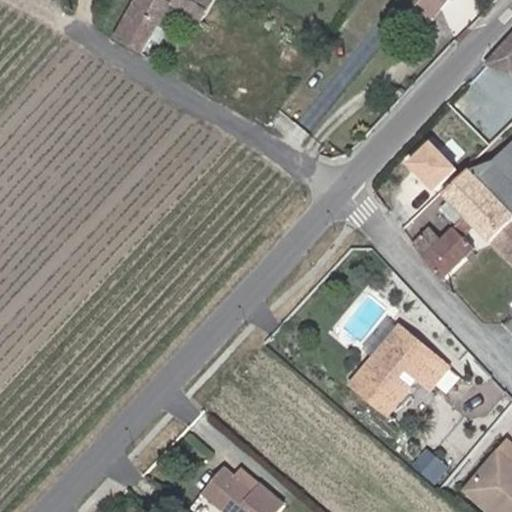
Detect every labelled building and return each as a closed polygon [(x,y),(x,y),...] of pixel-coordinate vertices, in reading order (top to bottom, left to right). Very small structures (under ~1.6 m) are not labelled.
[(138,0),(119,35),(146,51),(175,3),(225,32),(302,78),(318,49),(234,0),(138,0)] [(443,0),(414,0),(413,2),(431,16),(443,0)] [(511,35),(485,65),(511,76),(511,35)] [(511,149),(503,158),(511,166),(511,165),(511,149)] [(498,196),(511,209),(511,165),(511,166),(503,158),(481,181),(474,175),(450,199),(454,203),(472,221),(498,196)] [(464,229),(447,245),(430,261),(449,282),(479,252),(469,242),(480,231),(511,263),(511,209),(498,196),(472,221),(464,229)] [(472,221),(454,203),(446,210),(464,229),(472,221)] [(419,247),(430,261),(447,245),(435,232),(419,247)] [(445,367),(398,324),(348,382),(384,413),(405,389),(393,377),(403,366),(428,388),(445,367)] [(511,447),(502,439),(492,451),(511,466),(511,447)] [(511,511),(511,466),(492,451),(462,487),(491,511),(511,511)] [(239,471),(230,463),(207,489),(233,511),(276,511),(288,499),(263,478),(247,464),(240,472),(239,471)]
